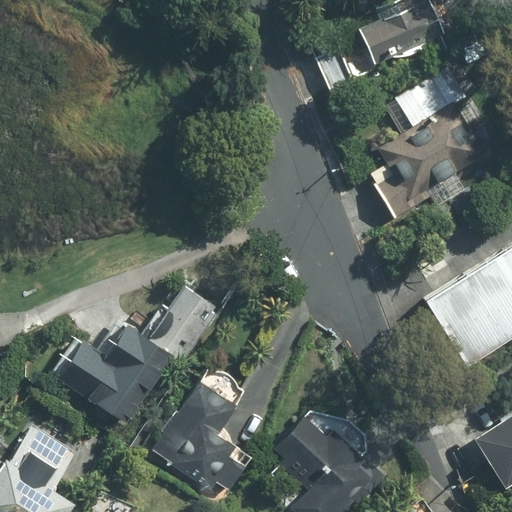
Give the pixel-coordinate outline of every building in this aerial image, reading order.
[(450,22),(439,0),(408,0),(363,19),(368,30),(318,52),(334,92),(385,69),(379,55),(450,22)] [(397,169),(378,179),(397,213),(435,191),(431,182),(488,148),(458,97),(470,90),(450,60),(398,92),(416,120),(381,140),(397,169)] [(511,335),(511,245),(510,243),(471,267),(511,336),(511,335)] [(511,336),(471,267),(431,292),(473,361),(511,336)] [(187,281),(148,336),(185,358),(221,301),(187,281)] [(172,351),(129,325),(109,357),(82,341),(57,381),(127,424),(172,351)] [(242,398),(205,374),(154,445),(214,485),(221,474),(232,486),(250,459),(236,445),(243,436),(224,423),(242,398)] [(511,482),(511,481),(511,409),(480,430),(511,482)] [(331,431),(310,411),(283,439),(292,448),(286,456),(315,484),(298,501),(310,511),(335,511),(381,463),(339,425),(331,431)] [(11,450),(0,465),(0,511),(69,511),(79,499),(57,482),(77,448),(35,421),(14,452),(11,450)] [(450,511),(437,503),(430,511),(450,511)]
